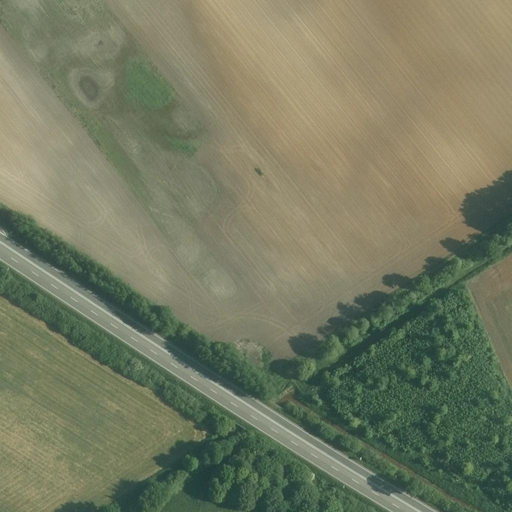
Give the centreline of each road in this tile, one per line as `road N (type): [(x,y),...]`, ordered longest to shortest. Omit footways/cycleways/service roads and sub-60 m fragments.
road 1 (trunk): [(0,247),(412,511)]
road 2 (track): [(511,232),(293,384)]
